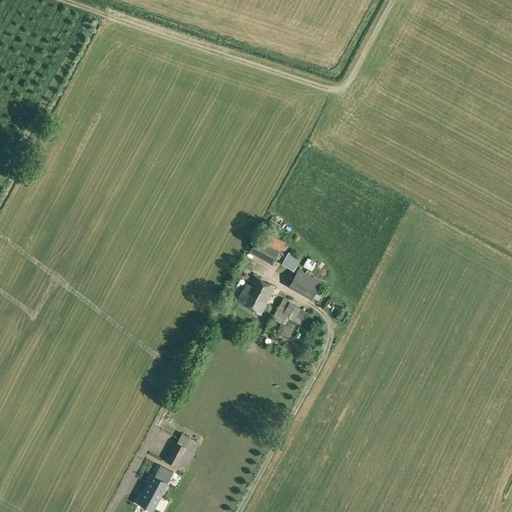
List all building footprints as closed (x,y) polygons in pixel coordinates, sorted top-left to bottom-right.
[(249,252),(273,265),(274,262),(284,243),(267,233),(262,242),(257,239),(249,252)] [(282,264),(293,271),(299,260),(289,253),(282,264)] [(306,261),(303,266),(311,270),(314,266),(306,261)] [(288,287),(311,299),(321,281),(298,268),(288,287)] [(237,301),(260,314),(266,303),(265,303),(274,287),(254,276),(248,287),(245,285),(237,301)] [(283,298),(275,311),(301,325),(308,312),(283,298)] [(177,464),(186,468),(199,441),(181,433),(176,442),(175,442),(165,460),(176,466),(177,464)] [(137,502),(153,510),(167,483),(173,472),(162,466),(156,477),(151,475),(137,502)]
